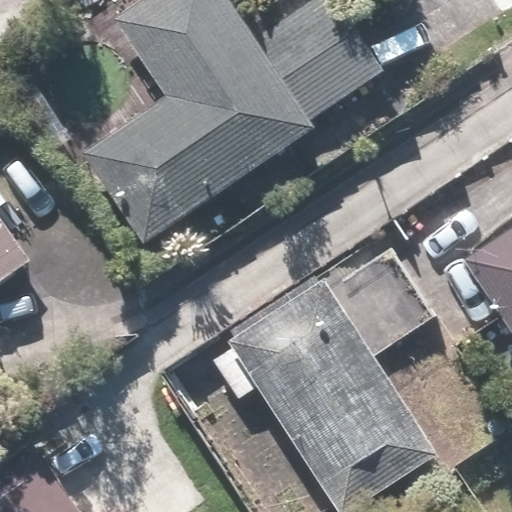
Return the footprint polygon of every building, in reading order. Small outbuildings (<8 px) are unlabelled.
[(179,90),(90,148),(150,242),(333,125),(325,112),(394,68),(350,0),(307,0),(264,28),(246,0),(141,0),(127,9),(179,90)] [(0,290),(42,259),(5,209),(15,201),(0,181),(0,290)] [(244,341),(218,359),(248,400),(269,385),(359,511),(363,511),(452,449),(387,356),(448,313),(384,223),(235,328),(244,341)] [(503,370),(511,364),(511,230),(469,261),(505,314),(477,333),(503,370)] [(112,511),(49,429),(0,466),(0,511),(141,511),(131,498),(112,511)]
